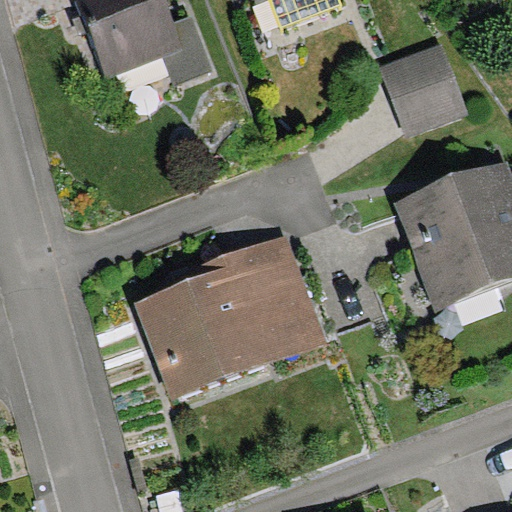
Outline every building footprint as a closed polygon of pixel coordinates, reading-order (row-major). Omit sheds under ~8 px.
[(73,0),(105,81),(162,59),(172,87),(213,71),(193,19),(174,26),(163,0),(73,0)] [(340,0),(270,0),(283,29),(342,5),(340,0)] [(404,138),(467,115),(440,44),(377,68),(404,138)] [(396,206),(436,311),(511,282),(511,177),(507,164),(396,206)] [(214,271),(135,301),(173,400),(327,342),(285,231),(210,259),(214,271)]
